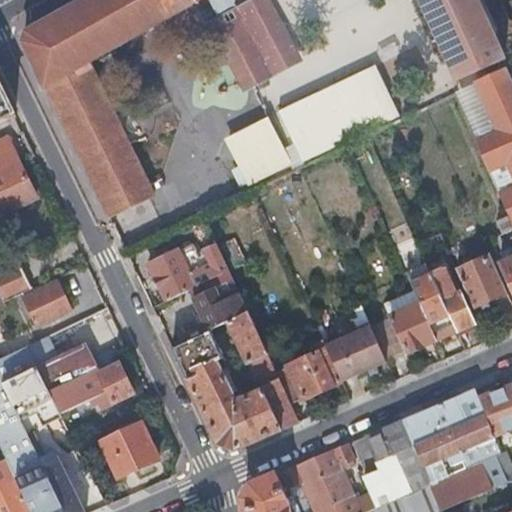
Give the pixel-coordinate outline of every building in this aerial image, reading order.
[(81,0),(26,31),(23,42),(108,217),(154,195),(88,62),(193,2),(195,5),(198,3),(196,0),(213,0),(220,11),(232,5),(233,0),(419,0),(456,80),(503,59),(476,0),(81,0)] [(303,62),(270,0),(250,0),(209,22),(245,92),(303,62)] [(376,66),(279,111),(305,165),(402,120),(376,66)] [(511,85),(506,71),(477,84),(498,130),(475,141),(509,216),(511,222),(511,85)] [(0,121),(14,115),(0,85),(0,121)] [(268,118),(225,138),(250,191),(293,171),(268,118)] [(0,214),(35,198),(10,146),(7,147),(3,137),(0,138),(0,214)] [(501,233),(511,227),(511,222),(509,216),(497,221),(501,233)] [(233,237),(219,244),(231,267),(244,261),(233,237)] [(229,271),(216,243),(203,250),(211,268),(205,270),(197,252),(183,258),(179,250),(149,264),(165,300),(188,290),(210,280),(226,272),(229,271)] [(456,270),(473,308),(507,293),(490,255),(456,270)] [(511,255),(499,262),(511,290),(511,255)] [(16,263),(0,269),(0,295),(3,301),(13,296),(29,289),(16,263)] [(408,352),(458,331),(431,272),(427,263),(407,272),(415,291),(420,302),(392,315),(392,317),(371,326),(386,360),(407,351),(408,352)] [(431,272),(458,331),(475,324),(460,291),(457,293),(444,266),(431,272)] [(210,280),(221,303),(238,296),(226,272),(210,280)] [(221,303),(210,280),(188,290),(208,330),(211,329),(227,321),(248,312),(240,295),(238,296),(221,303)] [(24,297),(37,326),(70,311),(56,282),(24,297)] [(385,304),(392,317),(392,315),(420,302),(415,291),(385,304)] [(251,363),(268,355),(248,312),(227,321),(248,364),(251,363)] [(387,361),(386,360),(371,326),(368,320),(362,324),(364,329),(358,331),(327,346),(340,375),(352,370),(354,375),(387,361)] [(235,449),(299,421),(291,404),(279,378),(261,386),(261,385),(255,387),(257,392),(234,402),(232,398),(234,397),(221,370),(227,367),(228,364),(211,329),(208,330),(171,347),(218,443),(235,449)] [(303,399),(343,381),(342,380),(340,375),(327,346),(325,341),(320,343),(323,351),(316,354),(288,366),(288,368),(277,373),(279,378),(291,404),(303,398),(303,399)] [(35,342),(26,346),(33,360),(41,355),(35,342)] [(316,354),(323,351),(320,343),(313,346),(316,354)] [(33,360),(26,346),(0,358),(0,446),(31,511),(64,511),(41,464),(20,420),(2,383),(36,367),(33,360)] [(279,378),(277,373),(268,355),(251,363),(261,385),(261,386),(279,378)] [(81,375),(83,380),(115,365),(112,360),(81,375)] [(51,390),(64,383),(53,361),(40,368),(51,390)] [(59,412),(90,398),(92,402),(93,406),(99,403),(101,408),(133,393),(119,363),(115,365),(83,380),(81,375),(64,383),(51,390),(48,391),(59,412)] [(48,391),(36,367),(2,383),(20,420),(35,413),(41,426),(61,416),(59,412),(48,391)] [(340,375),(342,380),(354,375),(352,370),(340,375)] [(511,384),(511,385),(480,398),(495,436),(511,429),(511,384)] [(480,398),(476,388),(403,420),(431,484),(482,462),(497,455),(501,453),(495,436),(480,398)] [(365,511),(431,484),(403,420),(352,442),(369,480),(365,482),(370,493),(356,499),(349,482),(353,481),(351,476),(347,478),(341,465),(354,459),(348,444),(283,472),(289,487),(302,481),(307,495),(303,497),(305,501),(309,499),(315,511),(365,511)] [(117,478),(158,459),(140,422),(99,441),(117,478)] [(511,456),(509,450),(501,453),(497,455),(508,481),(511,479),(511,456)] [(482,462),(494,488),(508,481),(497,455),(482,462)] [(84,511),(66,476),(56,457),(41,464),(64,511),(84,511)] [(0,511),(27,511),(3,460),(0,461),(0,511)] [(365,511),(434,511),(456,503),(494,488),(482,462),(431,484),(365,511)] [(244,499),(246,511),(288,511),(288,507),(289,500),(278,474),(251,486),(244,499)]
